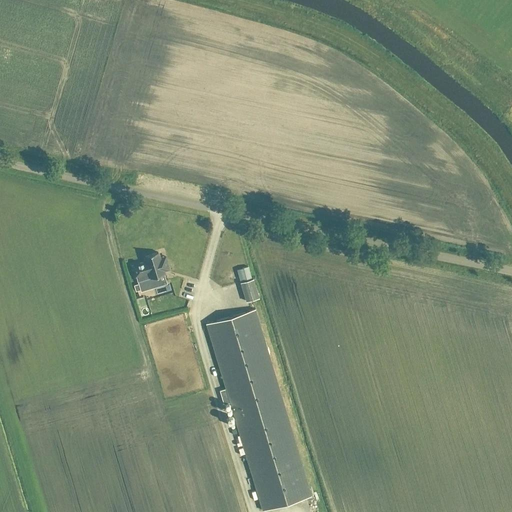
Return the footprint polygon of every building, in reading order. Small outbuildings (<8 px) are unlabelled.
[(169,269),(166,256),(160,258),(158,252),(145,256),(146,263),(144,264),(143,262),(132,265),(136,276),(138,282),(165,274),(164,270),(169,269)] [(253,278),(241,282),(246,301),(259,297),(253,278)] [(255,309),(206,323),(263,509),(312,495),(255,309)] [(228,420),(234,418),(230,406),(223,409),(228,420)] [(310,500),(311,511),(319,511),(317,499),(310,500)]
